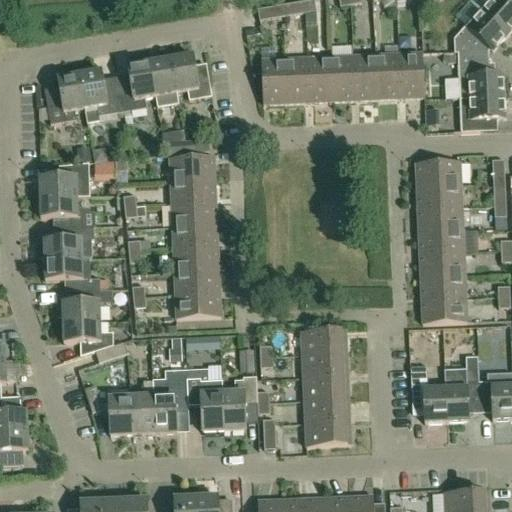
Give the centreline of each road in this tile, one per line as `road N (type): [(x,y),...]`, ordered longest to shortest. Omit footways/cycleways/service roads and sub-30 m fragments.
road 1 (residential): [(83,475),(13,275),(8,72),(15,62),(228,25)]
road 2 (residential): [(253,142),(236,152),(242,322),(378,316)]
road 3 (residential): [(83,475),(385,463)]
road 4 (residential): [(378,316),(399,315),(393,150)]
road 5 (residential): [(385,463),(378,316)]
road 6 (residential): [(393,150),(373,138),(253,142)]
road 7 (residential): [(385,463),(511,458)]
